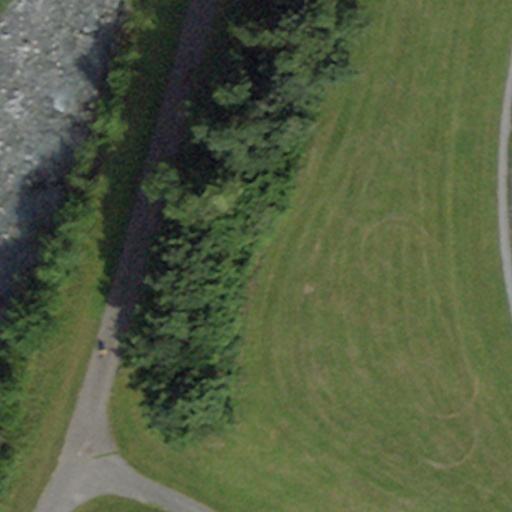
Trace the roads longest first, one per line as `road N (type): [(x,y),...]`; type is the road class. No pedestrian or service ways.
road 1 (track): [(50,511),(98,389),(206,0)]
road 2 (track): [(189,511),(72,465)]
